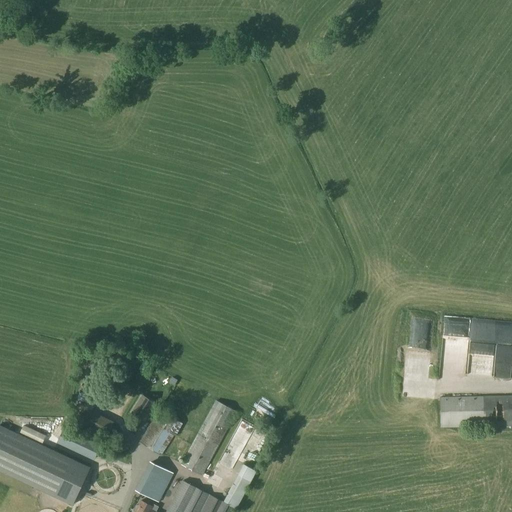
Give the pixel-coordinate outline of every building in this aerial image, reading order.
[(437,377),(462,379),(465,341),(511,344),(511,325),(462,321),(462,319),(441,317),(437,377)] [(121,392),(141,355),(148,343),(139,338),(132,351),(132,350),(112,387),(121,392)] [(114,367),(112,362),(111,361),(113,355),(108,353),(105,359),(100,360),(92,376),(94,382),(100,384),(106,383),(114,367)] [(511,395),(440,397),(440,427),(511,425),(511,395)] [(154,403),(142,396),(131,413),(144,421),(154,403)] [(208,401),(178,469),(200,479),(231,412),(208,401)] [(88,409),(80,428),(105,441),(114,422),(88,409)] [(227,425),(232,427),(238,416),(232,413),(227,425)] [(231,471),(247,422),(234,417),(218,467),(231,471)] [(163,420),(146,451),(158,458),(175,427),(163,420)] [(0,471),(72,505),(90,468),(0,425),(0,471)] [(56,443),(94,460),(101,446),(63,428),(56,443)] [(181,430),(167,456),(175,460),(188,434),(181,430)] [(134,490),(159,502),(173,473),(149,461),(134,490)] [(234,511),(236,509),(182,480),(165,511),(234,511)] [(152,504),(151,506),(141,500),(138,506),(137,505),(136,505),(133,510),(134,511),(135,511),(134,511),(157,511),(156,511),(158,507),(152,504)]
